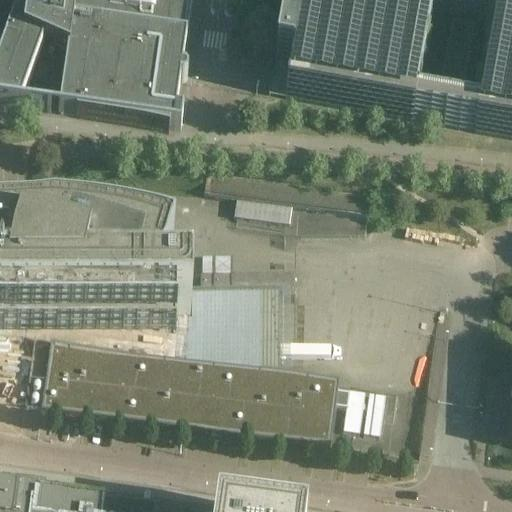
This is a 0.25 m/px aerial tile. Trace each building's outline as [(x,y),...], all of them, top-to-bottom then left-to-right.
[(16,0),(15,17),(0,59),(0,107),(20,111),(43,48),(68,57),(59,114),(58,116),(76,119),(76,120),(134,129),(151,132),(169,136),(170,132),(174,133),(180,133),(182,117),(176,116),(180,85),(182,85),(183,85),(184,84),(185,84),(186,83),(187,82),(187,81),(188,80),(188,79),(188,77),(187,76),(186,75),(185,74),(184,73),(183,73),(182,73),(192,0),(16,0)] [(282,25),(275,63),(292,66),(292,67),(291,67),(290,75),(287,86),(285,98),(285,100),(286,100),(286,101),(511,141),(511,2),(499,0),(499,2),(488,0),(303,0),(298,28),(282,25)] [(207,176),(204,198),(204,199),(236,204),(234,222),(290,230),(292,212),(367,222),(370,198),(205,175),(205,176),(207,176)] [(25,410),(330,454),(336,411),(338,397),(338,391),(339,390),(295,384),(261,379),(262,304),(294,304),(294,280),(200,279),(199,300),(190,300),(190,296),(169,296),(161,296),(161,294),(172,260),(163,257),(163,218),(0,216),(0,344),(34,347),(25,410)] [(349,398),(349,399),(338,397),(336,411),(347,413),(343,436),(359,438),(362,414),(367,415),(363,439),(379,442),(385,403),(369,401),(368,410),(363,410),(365,400),(349,398)] [(43,490),(44,485),(0,479),(0,511),(155,511),(157,505),(106,498),(43,490)]
